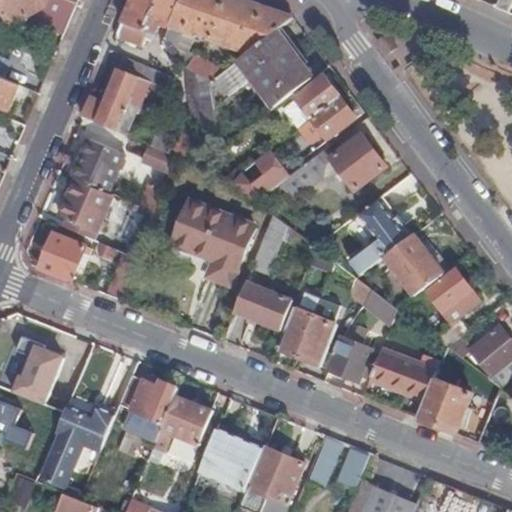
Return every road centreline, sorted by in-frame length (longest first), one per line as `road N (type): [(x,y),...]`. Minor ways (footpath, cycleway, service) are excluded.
road 1 (residential): [(0,280),(511,481)]
road 2 (tertiary): [(324,0),(511,251)]
road 3 (residential): [(110,0),(0,260)]
road 4 (tertiary): [(389,0),(511,52)]
